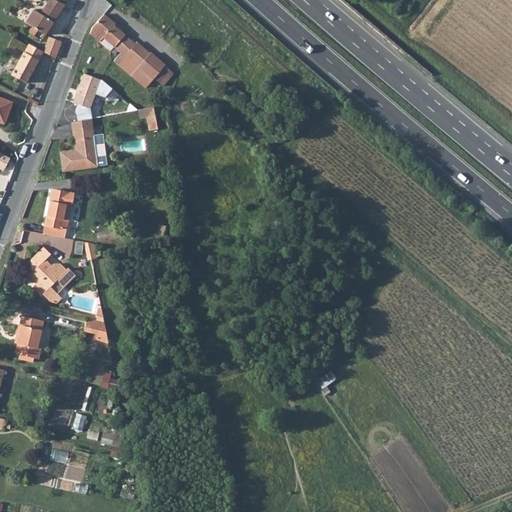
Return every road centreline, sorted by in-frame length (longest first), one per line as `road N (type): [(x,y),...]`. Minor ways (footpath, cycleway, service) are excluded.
road 1 (trunk): [(259,0),(511,214)]
road 2 (trunk): [(511,176),(303,0)]
road 3 (residential): [(0,245),(92,0)]
